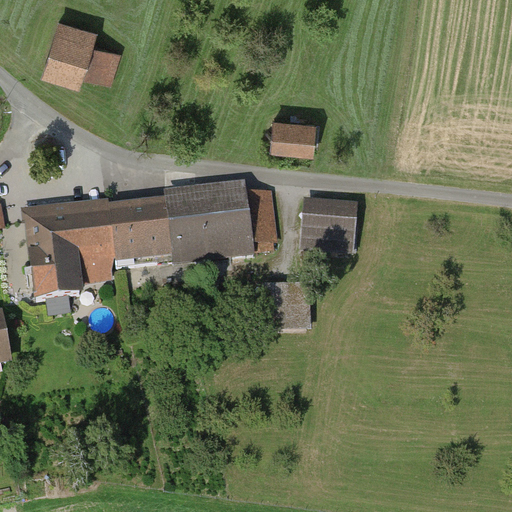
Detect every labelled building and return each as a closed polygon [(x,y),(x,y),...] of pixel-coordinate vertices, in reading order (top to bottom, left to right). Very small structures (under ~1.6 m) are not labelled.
[(95,22),(58,12),(41,71),(77,82),(95,22)] [(274,146),(319,148),(321,114),(275,112),(274,146)] [(247,180),(166,190),(175,264),(256,255),(247,180)] [(165,194),(108,201),(115,259),(171,253),(165,194)] [(359,201),(304,196),(300,250),(354,254),(359,201)] [(107,198),(23,208),(33,300),(118,290),(107,198)] [(313,283),(263,283),(263,330),(313,330),(313,283)] [(4,307),(0,307),(0,362),(14,360),(4,307)]
